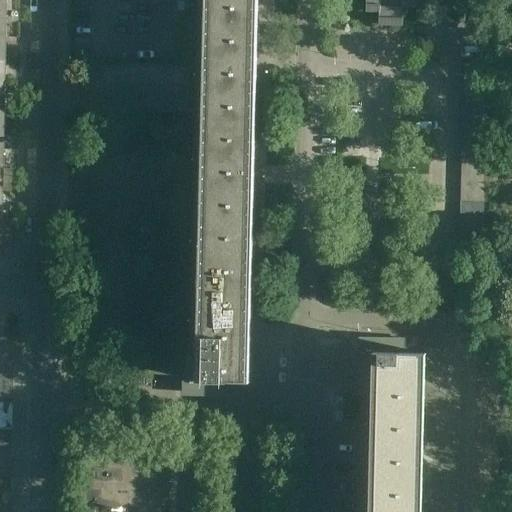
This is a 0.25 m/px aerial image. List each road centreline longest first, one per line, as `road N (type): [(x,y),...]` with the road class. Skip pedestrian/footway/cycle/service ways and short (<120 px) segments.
road 1 (unknown): [(310,277),(426,276),(440,264),(446,213),(442,55),(426,45),(311,43)]
road 2 (residential): [(309,327),(311,0)]
road 3 (residential): [(455,511),(451,338),(440,329),(309,327)]
road 4 (residential): [(46,297),(52,0)]
road 5 (residential): [(41,417),(308,421)]
road 6 (residential): [(41,417),(46,297)]
